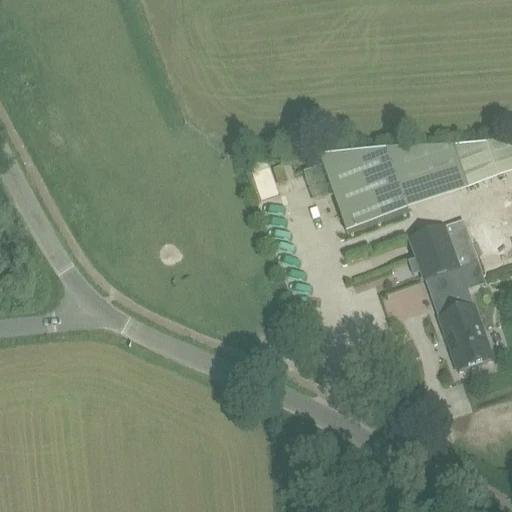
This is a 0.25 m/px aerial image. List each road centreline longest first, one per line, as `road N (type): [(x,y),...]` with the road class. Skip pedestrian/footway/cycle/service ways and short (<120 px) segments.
road 1 (unclassified): [(479,511),(280,392),(97,311)]
road 2 (unclassified): [(97,311),(67,275),(0,148)]
